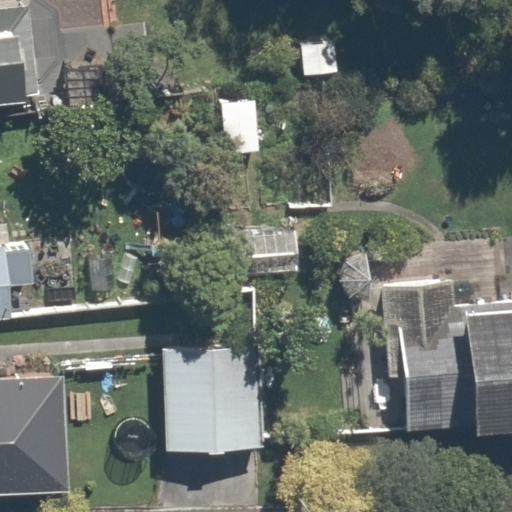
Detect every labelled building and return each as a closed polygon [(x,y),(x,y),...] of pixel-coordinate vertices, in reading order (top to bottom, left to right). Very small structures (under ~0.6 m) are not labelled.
[(0,95),(24,91),(9,1),(0,2),(0,95)] [(0,306),(29,304),(22,232),(0,233),(0,306)] [(511,426),(511,298),(445,302),(444,276),(375,279),(382,433),(511,426)] [(246,441),(244,338),(153,340),(156,444),(246,441)] [(53,369),(0,370),(0,487),(57,485),(53,369)]
